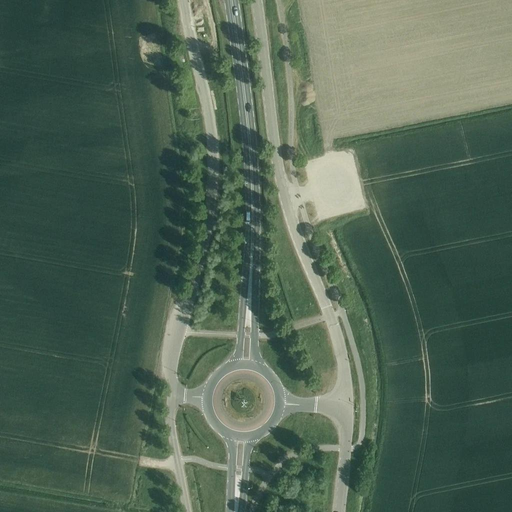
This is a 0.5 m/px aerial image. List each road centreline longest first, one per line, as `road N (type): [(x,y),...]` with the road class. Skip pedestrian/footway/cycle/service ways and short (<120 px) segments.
road 1 (tertiary): [(346,405),(330,316),(283,195),(255,0)]
road 2 (unclassified): [(172,395),(213,171),(183,0)]
road 3 (primary): [(249,302),(250,148),(230,0)]
